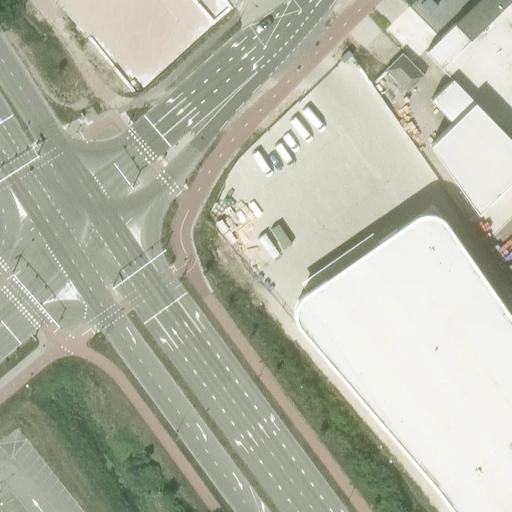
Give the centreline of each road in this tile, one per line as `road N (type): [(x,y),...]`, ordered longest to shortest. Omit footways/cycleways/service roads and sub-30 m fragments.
road 1 (secondary): [(311,511),(104,224)]
road 2 (secondary): [(70,252),(248,511)]
road 3 (tertiary): [(104,224),(185,160),(262,73),(288,27)]
road 4 (tertiary): [(288,27),(83,187)]
road 5 (secondary): [(83,187),(0,59)]
